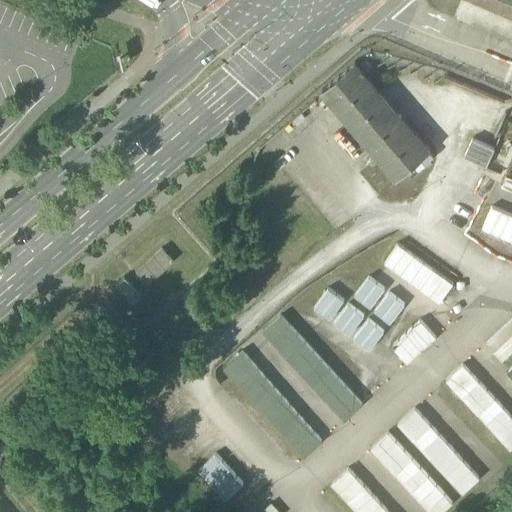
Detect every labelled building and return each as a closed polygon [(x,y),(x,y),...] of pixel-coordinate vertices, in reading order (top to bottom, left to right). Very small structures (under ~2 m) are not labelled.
[(430,148),(356,62),(323,91),(327,95),(319,102),(325,109),(333,103),(374,151),(367,158),(373,165),(381,159),(396,177),(430,148)] [(491,165),(500,145),(475,135),(466,155),(491,165)] [(511,209),(493,202),(483,229),(511,239),(511,209)] [(398,242),(385,266),(447,299),(460,275),(398,242)] [(135,271),(147,285),(177,259),(164,245),(135,271)] [(371,273),(356,294),(394,321),(409,300),(371,273)] [(139,295),(123,278),(115,286),(131,304),(139,295)] [(374,348),(389,327),(332,284),(316,306),(374,348)] [(368,401),(286,310),(266,329),(348,419),(368,401)] [(424,314),(392,344),(409,363),(442,333),(424,314)] [(511,317),(486,341),(504,361),(511,353),(511,317)] [(308,455),(329,437),(246,347),(225,365),(308,455)] [(511,448),(511,408),(466,360),(446,379),(511,448)] [(464,493),(484,475),(419,403),(399,421),(464,493)] [(219,449),(199,468),(228,499),(249,480),(219,449)]
